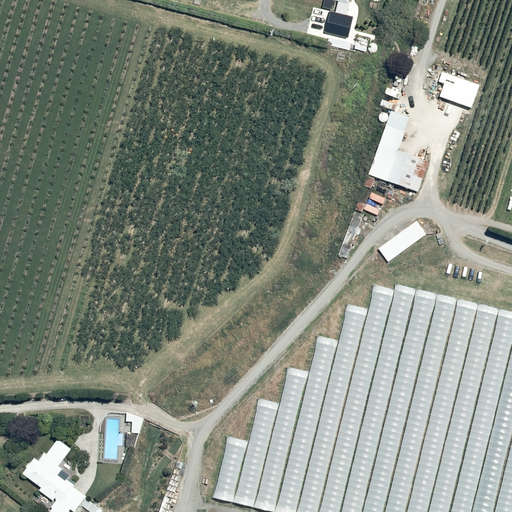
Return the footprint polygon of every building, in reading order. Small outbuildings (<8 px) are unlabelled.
[(324,0),(323,7),(334,9),(336,0),(337,0),(349,3),(349,0),(324,0)] [(380,38),(332,26),(328,44),(359,51),(375,55),(380,38)] [(480,85),(443,72),(440,80),(446,82),(441,97),(472,108),(480,85)] [(410,117),(391,111),(370,175),(418,192),(429,161),(399,151),(410,117)] [(427,234),(418,221),(380,249),(389,262),(427,234)] [(145,417),(128,413),(126,420),(134,422),(132,431),(141,434),(145,417)] [(67,478),(65,480),(58,475),(63,469),(59,466),(72,449),(58,439),(47,454),(45,452),(39,460),(35,457),(24,474),(43,487),(40,491),(56,502),(49,511),(69,511),(72,508),(75,511),(86,496),(74,487),(76,484),(67,478)] [(102,511),(104,510),(86,498),(82,505),(91,511),(102,511)]
